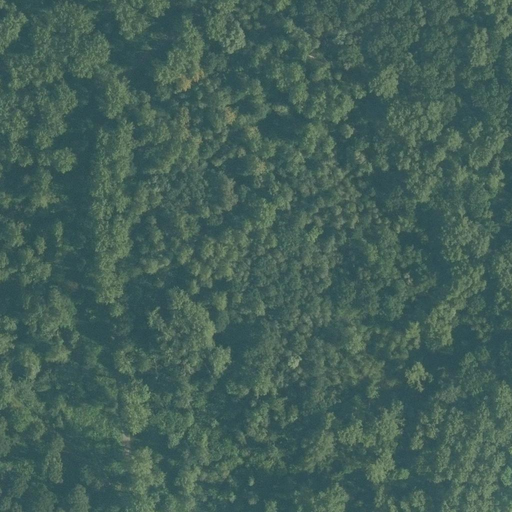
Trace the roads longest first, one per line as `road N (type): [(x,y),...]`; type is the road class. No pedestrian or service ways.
road 1 (unclassified): [(217,0),(126,69),(112,92),(103,185),(125,511)]
road 2 (track): [(128,485),(113,482),(0,389)]
